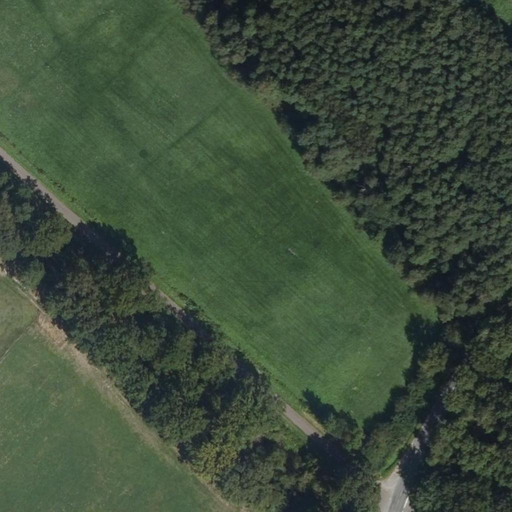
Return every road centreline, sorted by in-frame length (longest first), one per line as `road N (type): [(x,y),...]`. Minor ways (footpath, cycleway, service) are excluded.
road 1 (unclassified): [(394,498),(343,465),(0,157)]
road 2 (secondary): [(394,498),(426,422),(511,299)]
